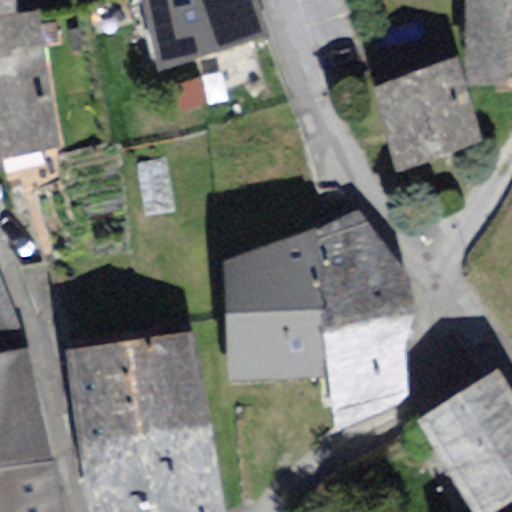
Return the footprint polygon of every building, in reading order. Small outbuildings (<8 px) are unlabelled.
[(156,0),(172,49),(256,23),(248,0),(156,0)] [(511,66),(511,0),(477,0),(480,68),(511,66)] [(33,10),(0,14),(0,142),(53,134),(33,10)] [(410,23),(365,35),(376,76),(421,65),(410,23)] [(474,133),(450,59),(380,81),(404,156),(474,133)] [(405,282),(358,214),(323,226),(331,364),(334,419),(409,390),(405,282)] [(239,369),(331,364),(323,226),(232,252),(239,369)] [(0,337),(29,333),(0,287),(0,337)] [(215,511),(195,330),(80,343),(98,511),(215,511)] [(0,456),(47,448),(29,333),(0,337),(0,456)] [(511,487),(511,399),(493,368),(425,410),(484,505),(511,487)] [(0,456),(0,511),(33,511),(57,508),(51,469),(47,448),(0,456)]
